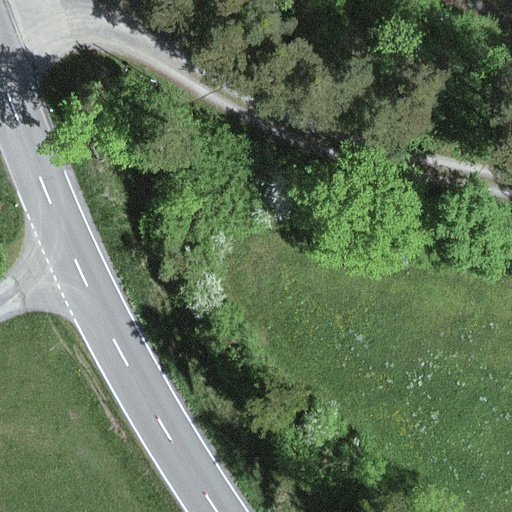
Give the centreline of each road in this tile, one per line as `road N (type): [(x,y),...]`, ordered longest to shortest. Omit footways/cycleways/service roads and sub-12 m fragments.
road 1 (track): [(0,11),(29,2),(101,22),(313,138),(511,184)]
road 2 (secondary): [(211,511),(75,267),(0,70)]
